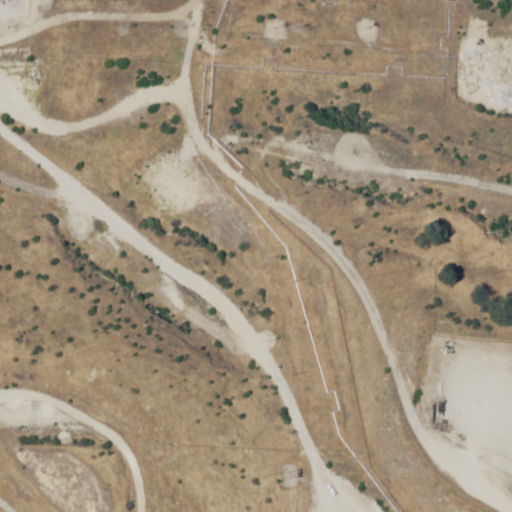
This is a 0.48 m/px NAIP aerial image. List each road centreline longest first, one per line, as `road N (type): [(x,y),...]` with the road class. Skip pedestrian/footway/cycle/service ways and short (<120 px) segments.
road 1 (track): [(47,147),(89,216),(241,311),(331,421),(378,447),(383,484),(438,511)]
road 2 (track): [(0,128),(47,147),(330,200),(446,168),(511,130)]
road 3 (track): [(511,421),(409,432),(378,447),(359,511)]
road 4 (track): [(137,511),(130,462),(56,421),(0,413)]
